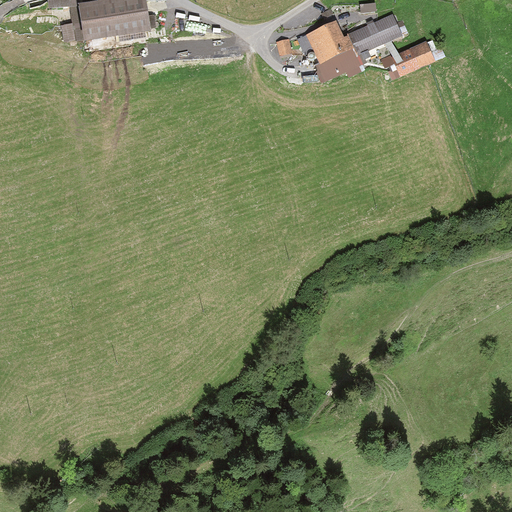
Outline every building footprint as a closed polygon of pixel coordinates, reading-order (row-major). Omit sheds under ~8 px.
[(80,0),(82,11),(71,13),(76,46),(142,37),(137,4),(132,4),(131,0),(80,0)] [(391,18),(347,37),(354,54),(398,35),(391,18)] [(359,65),(354,54),(347,37),(342,39),(336,24),(309,35),(321,63),(316,65),(322,80),(359,65)] [(290,41),(277,45),(282,59),(295,56),(290,41)] [(430,64),(422,44),(387,58),(396,78),(430,64)]
